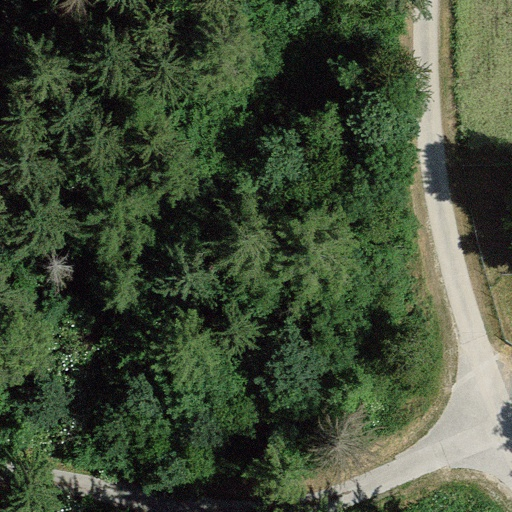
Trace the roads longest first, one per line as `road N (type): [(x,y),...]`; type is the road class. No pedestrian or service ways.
road 1 (track): [(443,0),(420,175),(511,445)]
road 2 (track): [(0,476),(220,511)]
road 3 (track): [(304,511),(504,423)]
